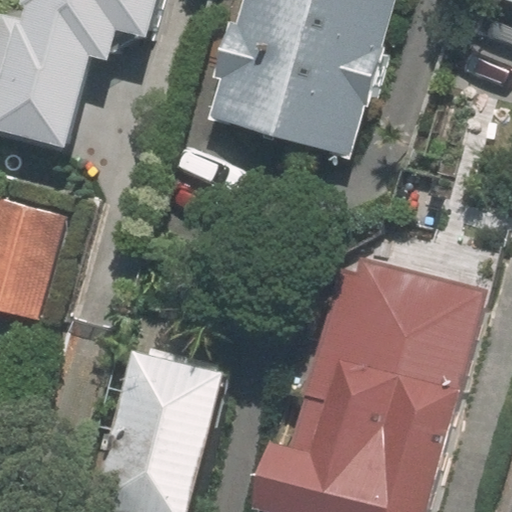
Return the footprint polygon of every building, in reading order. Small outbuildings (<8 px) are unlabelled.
[(16,0),(15,0),(0,61),(0,118),(89,141),(113,45),(133,50),(141,19),(160,24),(166,0),(40,0),(39,6),(16,0)] [(261,0),(230,125),(371,159),(410,0),(261,0)] [(0,221),(0,307),(59,325),(91,214),(9,191),(0,221)] [(461,511),(511,305),(511,286),(363,250),(298,511),(461,511)] [(133,498),(190,511),(223,511),(259,369),(170,347),(133,498)] [(0,511),(25,511),(28,501),(0,493),(0,511)]
